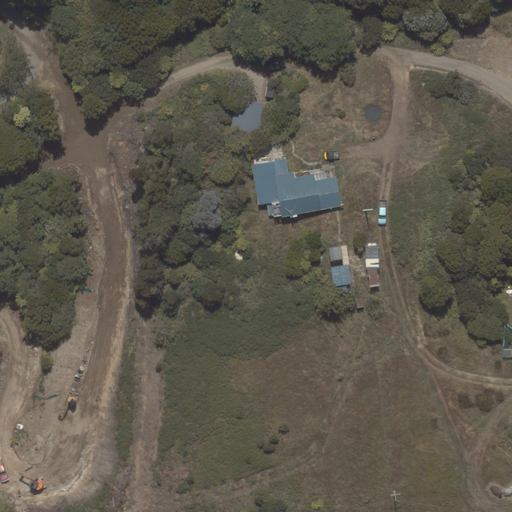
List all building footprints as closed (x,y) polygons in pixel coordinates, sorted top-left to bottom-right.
[(268,81),(265,96),(273,97),(276,82),(268,81)] [(261,136),(266,104),(236,99),(231,131),(261,136)] [(285,215),(341,204),(336,178),(317,181),(313,174),(295,178),(294,173),(288,174),(286,160),(252,166),(260,203),(282,199),(285,215)] [(349,263),(347,245),(329,247),(330,260),(343,259),(343,264),(349,263)] [(380,267),(378,247),(364,248),(366,268),(380,267)] [(348,264),(330,268),(334,287),(351,284),(348,264)] [(380,286),(377,269),(368,270),(370,288),(380,286)]
